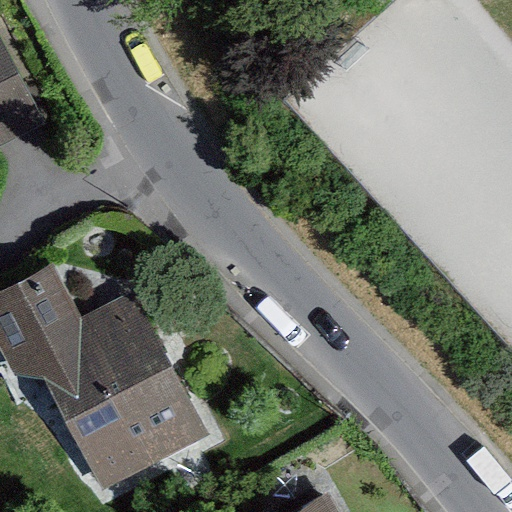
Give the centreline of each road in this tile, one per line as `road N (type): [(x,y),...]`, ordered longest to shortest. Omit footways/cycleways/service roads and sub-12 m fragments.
road 1 (unclassified): [(174,149),(438,434),(495,511)]
road 2 (residential): [(174,149),(0,242)]
road 3 (unclassified): [(82,0),(174,149)]
